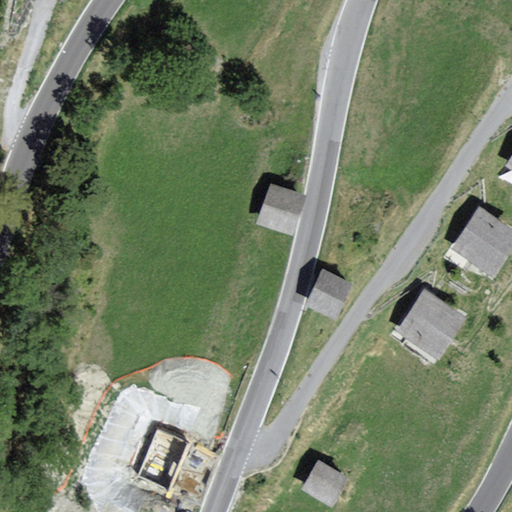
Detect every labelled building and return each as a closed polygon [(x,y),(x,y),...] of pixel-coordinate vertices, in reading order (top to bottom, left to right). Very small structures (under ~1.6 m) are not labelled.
[(511,155),(502,171),(511,176),(511,155)] [(301,196),(268,185),(255,223),(288,234),(301,196)] [(511,245),(511,228),(480,206),(451,247),(491,275),(511,245)] [(350,284),(322,271),(306,305),(334,318),(350,284)] [(467,318),(425,289),(396,331),(438,360),(467,318)] [(191,438),(156,424),(136,472),(171,486),(191,438)] [(344,476),(319,463),(305,490),(330,503),(344,476)]
